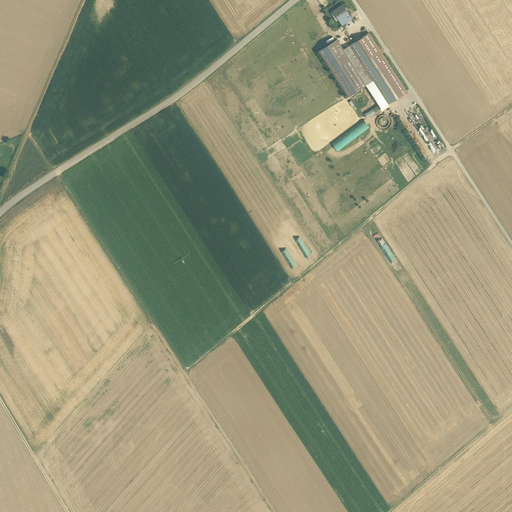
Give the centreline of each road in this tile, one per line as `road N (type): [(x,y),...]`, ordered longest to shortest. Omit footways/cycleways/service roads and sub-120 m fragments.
road 1 (unclassified): [(295,0),(186,89),(0,213)]
road 2 (track): [(511,108),(230,334)]
road 3 (track): [(28,130),(185,372),(230,334)]
road 4 (track): [(511,242),(353,0)]
road 5 (track): [(85,0),(0,197)]
road 6 (track): [(185,372),(276,511)]
road 7 (track): [(511,410),(391,511)]
road 8 (track): [(0,398),(68,511)]
